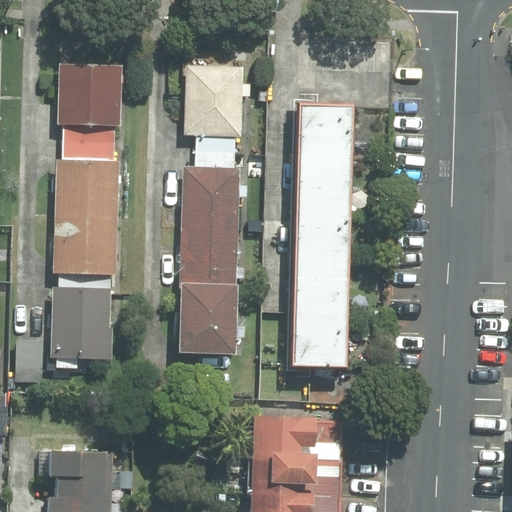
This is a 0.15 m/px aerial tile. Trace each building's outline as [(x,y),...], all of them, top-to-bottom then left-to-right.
[(113,65),(51,63),(49,124),(58,124),(58,140),(111,141),(113,65)] [(237,66),(179,64),(177,135),(192,135),(192,149),(235,150),(237,66)] [(340,104),(286,102),(278,363),(332,365),(340,104)] [(55,158),(46,158),(43,271),(53,271),(52,285),(107,287),(111,143),(56,142),(55,158)] [(193,166),(174,166),(169,351),(226,353),(232,153),(193,152),(193,166)] [(106,289),(45,287),(42,358),(48,358),(48,367),(69,368),(70,354),(104,355),(106,289)] [(329,511),(332,416),(242,414),(239,511),(329,511)] [(94,511),(96,453),(37,451),(37,474),(46,474),(45,494),(36,494),(35,511),(94,511)]
